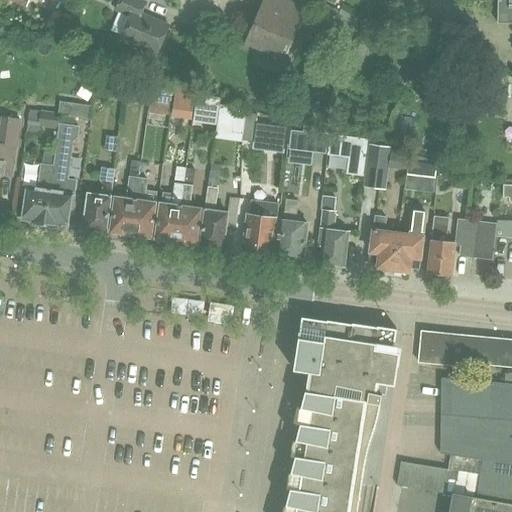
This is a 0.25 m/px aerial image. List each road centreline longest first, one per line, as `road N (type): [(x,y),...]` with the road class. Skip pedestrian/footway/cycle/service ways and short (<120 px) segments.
road 1 (tertiary): [(412,302),(122,267)]
road 2 (residential): [(109,350),(224,368),(207,511)]
road 3 (residential): [(388,511),(412,302)]
road 4 (tertiary): [(122,267),(0,249)]
